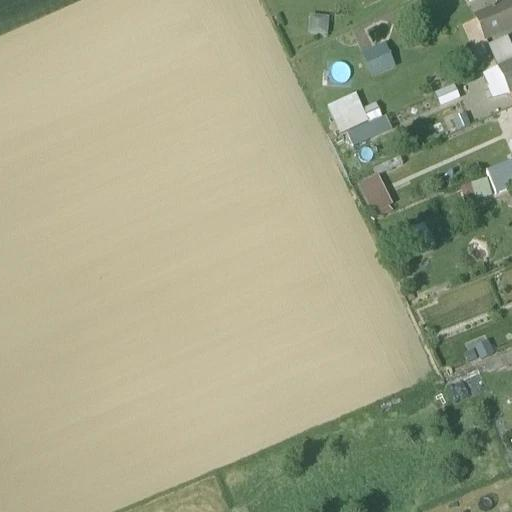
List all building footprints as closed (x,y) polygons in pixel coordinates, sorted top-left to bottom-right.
[(511,4),(511,3),(476,20),(485,41),(511,28),(511,4)] [(371,77),(394,68),(386,50),(364,59),(371,77)] [(511,65),(500,71),(511,96),(511,95),(511,65)] [(340,134),(366,123),(354,97),(329,109),(340,134)] [(348,136),(354,149),(390,133),(385,120),(348,136)] [(370,211),(387,202),(377,184),(361,192),(370,211)] [(408,213),(415,229),(454,212),(448,196),(408,213)] [(412,243),(417,258),(433,253),(428,238),(412,243)] [(467,346),(477,367),(495,360),(486,338),(467,346)] [(511,356),(492,364),(496,374),(511,367),(511,356)]
